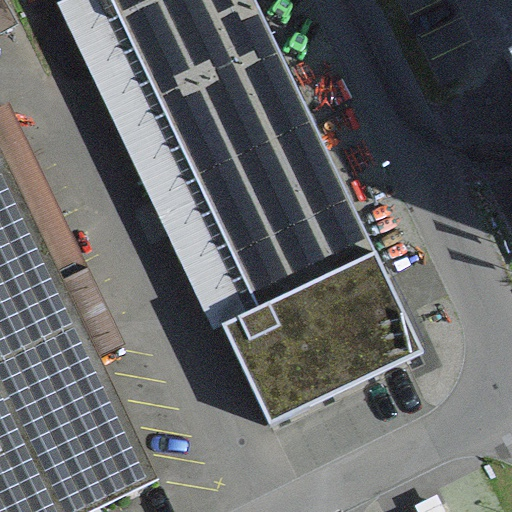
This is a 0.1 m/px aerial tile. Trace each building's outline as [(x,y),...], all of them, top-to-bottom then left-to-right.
[(271,438),(421,369),(249,0),(109,0),(261,324),(226,341),(271,438)] [(408,0),(444,85),(490,66),(462,0),(408,0)] [(10,126),(0,130),(0,511),(130,511),(180,489),(10,126)] [(456,482),(464,511),(503,511),(492,472),(456,482)] [(403,511),(453,511),(444,492),(403,511)]
